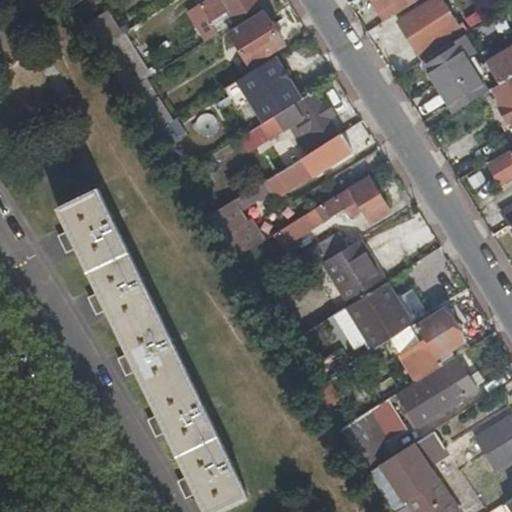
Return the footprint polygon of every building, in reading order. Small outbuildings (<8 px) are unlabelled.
[(257,0),(200,0),(196,3),(211,26),(218,21),(216,17),(227,10),(231,17),(257,0)] [(377,0),(396,29),(428,9),(422,0),(377,0)] [(285,41),(261,8),(228,28),(249,63),(285,41)] [(96,46),(120,31),(105,9),(82,24),(96,46)] [(440,11),(409,31),(432,69),(463,49),(440,11)] [(150,73),(122,29),(120,31),(96,46),(125,89),(147,75),(150,73)] [(489,57),(480,43),(436,72),(465,120),(498,100),(475,66),(489,57)] [(511,49),(489,64),(501,82),(511,75),(511,49)] [(279,50),(240,74),(269,116),(279,110),(283,107),(306,92),(279,50)] [(173,117),(147,75),(125,89),(151,130),(173,117)] [(306,92),(283,107),(310,147),(341,126),(333,115),(340,110),(332,98),(326,102),(315,87),(306,92)] [(511,98),(503,104),(511,119),(511,98)] [(259,122),(267,136),(288,122),(279,110),(269,116),(259,122)] [(333,115),(341,126),(347,122),(340,110),(333,115)] [(208,138),(221,126),(209,111),(195,123),(208,138)] [(345,128),(356,146),(378,133),(366,114),(345,128)] [(267,136),(259,122),(247,129),(241,134),(233,139),(240,152),(267,136)] [(356,146),(345,128),(266,177),(276,192),(291,183),(293,186),(329,163),(356,146)] [(511,166),(502,173),(511,189),(511,166)] [(279,229),(288,244),(348,206),(353,213),(367,204),(375,217),(395,205),(382,185),(374,172),(328,202),(326,199),(279,229)] [(234,198),(206,215),(232,255),(263,234),(255,223),(252,225),(234,198)] [(276,511),(278,511),(127,208),(89,226),(101,250),(94,253),(100,267),(108,263),(130,309),(122,313),(130,328),(137,324),(160,370),(152,374),(159,388),(166,385),(172,397),(190,430),(181,435),(188,449),(197,445),(219,491),(211,496),(218,510),(228,507),(229,511),(276,511)] [(318,245),(326,257),(328,256),(350,242),(342,230),(318,245)] [(350,242),(328,256),(355,298),(390,276),(362,235),(350,242)] [(342,307),(369,349),(418,317),(391,275),(390,276),(355,298),(342,307)] [(403,347),(419,375),(458,351),(474,341),(449,300),(415,322),(423,335),(403,347)] [(470,371),(458,351),(419,375),(409,381),(417,394),(405,401),(417,420),(478,383),(476,380),(470,371)] [(470,371),(476,380),(485,374),(479,366),(470,371)] [(336,369),(315,383),(331,407),(351,394),(336,369)] [(397,389),(405,401),(417,394),(409,381),(397,389)] [(411,423),(391,393),(342,425),(370,467),(398,448),(391,437),(411,423)] [(511,413),(480,433),(490,449),(511,434),(511,413)] [(443,438),(435,424),(398,448),(370,467),(396,509),(440,480),(422,452),(443,438)] [(511,460),(511,434),(490,449),(501,467),(511,460)] [(459,511),(440,480),(396,509),(398,511),(459,511)]
